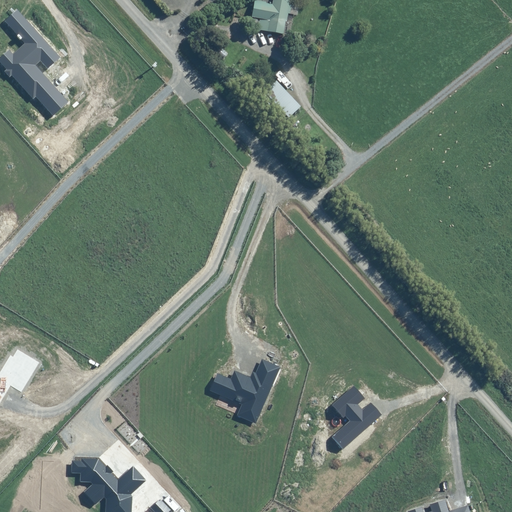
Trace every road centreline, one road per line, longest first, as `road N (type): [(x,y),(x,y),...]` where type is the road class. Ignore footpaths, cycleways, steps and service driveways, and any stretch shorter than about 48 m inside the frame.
road 1 (residential): [(121,0),(511,430)]
road 2 (unknown): [(174,57),(0,256)]
